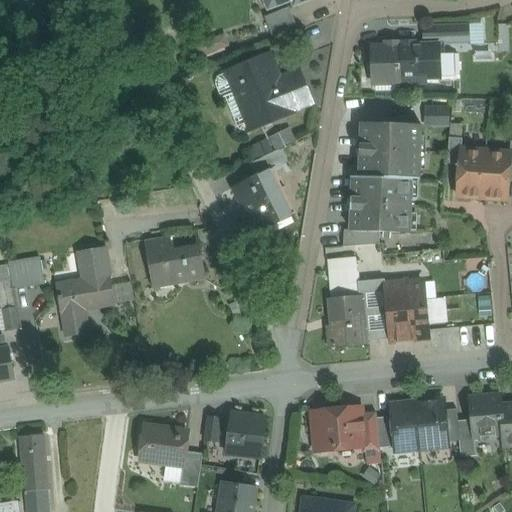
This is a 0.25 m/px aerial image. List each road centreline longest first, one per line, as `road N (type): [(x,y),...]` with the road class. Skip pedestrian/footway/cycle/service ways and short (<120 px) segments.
road 1 (track): [(116,0),(281,340),(290,387)]
road 2 (residential): [(290,387),(350,6)]
road 3 (residential): [(290,387),(0,419)]
road 4 (residential): [(507,362),(290,387)]
road 5 (residential): [(507,362),(493,218),(511,218)]
road 6 (residential): [(350,6),(383,11),(503,0)]
road 7 (residential): [(290,387),(271,511)]
